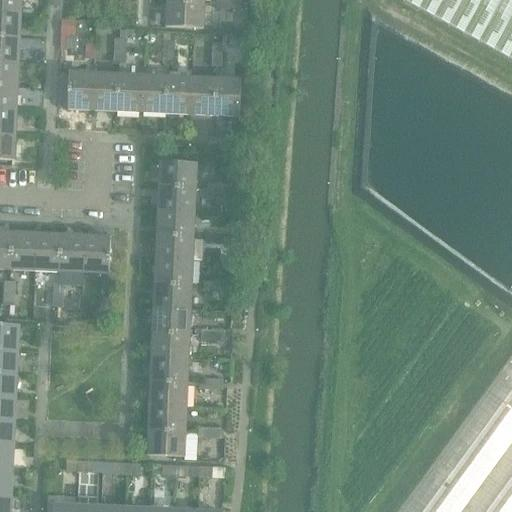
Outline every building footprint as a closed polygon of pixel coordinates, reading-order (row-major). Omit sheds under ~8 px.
[(21,0),(0,0),(0,13),(21,14),(21,0)] [(511,0),(401,0),(511,60),(511,0)] [(215,10),(227,10),(228,1),(216,1),(215,10)] [(239,2),(228,1),(227,10),(239,11),(239,2)] [(204,5),(166,3),(165,28),(202,30),(204,5)] [(21,14),(0,13),(0,38),(19,39),(21,14)] [(75,50),(75,38),(66,37),(65,49),(75,50)] [(19,39),(0,38),(0,62),(18,63),(19,39)] [(115,40),(114,52),(124,52),(124,40),(115,40)] [(173,42),(163,42),(163,54),(172,54),(173,42)] [(221,44),(212,44),(211,56),(221,57),(221,44)] [(124,52),(114,52),(114,63),(123,63),(124,52)] [(172,54),(163,54),(162,65),(172,66),(172,54)] [(221,57),(211,56),(211,67),(220,68),(221,57)] [(18,63),(0,62),(0,86),(17,88),(18,63)] [(67,111),(90,112),(92,74),(68,73),(67,111)] [(117,75),(92,74),(90,112),(116,113),(117,75)] [(142,76),(117,75),(116,113),(140,114),(142,76)] [(166,78),(142,76),(140,114),(164,115),(166,78)] [(190,79),(166,78),(164,115),(189,116),(190,79)] [(215,80),(190,79),(189,116),(213,117),(215,80)] [(240,81),(215,80),(213,117),(239,118),(240,81)] [(17,88),(0,86),(0,111),(16,112),(17,88)] [(16,112),(0,111),(0,135),(15,137),(16,112)] [(15,137),(0,135),(0,160),(14,162),(15,137)] [(159,163),(158,187),(195,189),(196,164),(159,163)] [(207,194),(219,195),(219,185),(207,185),(207,194)] [(231,186),(219,185),(219,195),(230,195),(231,186)] [(195,189),(158,187),(157,212),(194,214),(195,189)] [(194,214),(157,212),(156,236),(193,238),(194,214)] [(11,234),(0,233),(0,270),(9,271),(11,234)] [(35,235),(11,234),(9,271),(34,272),(35,235)] [(205,243),(217,243),(217,234),(205,234),(205,243)] [(229,235),(217,234),(217,243),(228,244),(229,235)] [(60,236),(35,235),(34,272),(58,273),(60,236)] [(85,237),(60,236),(58,273),(83,274),(85,237)] [(193,238),(156,236),(155,261),(192,263),(193,238)] [(110,238),(85,237),(83,274),(108,275),(110,238)] [(192,263),(155,261),(154,286),(191,287),(192,263)] [(203,292),(215,292),(215,283),(203,282),(203,292)] [(5,283),(4,294),(14,294),(14,283),(5,283)] [(227,283),(215,283),(215,292),(226,293),(227,283)] [(53,285),(53,296),(62,296),(63,285),(53,285)] [(191,287),(154,286),(153,309),(190,311),(191,287)] [(14,294),(4,294),(4,306),(13,307),(14,294)] [(62,296),(53,296),(52,308),(62,309),(62,296)] [(103,310),(113,311),(113,299),(104,299),(103,310)] [(190,311),(153,309),(152,334),(189,335),(190,311)] [(0,325),(0,350),(17,351),(18,326),(0,325)] [(201,341),(212,341),(213,332),(201,331),(201,341)] [(225,332),(213,332),(212,341),(224,341),(225,332)] [(189,335),(152,334),(151,358),(188,360),(189,335)] [(17,351),(0,350),(0,374),(16,375),(17,351)] [(511,511),(511,355),(397,511),(511,511)] [(188,360),(151,358),(150,382),(187,384),(188,360)] [(16,375),(0,374),(0,398),(15,399),(16,375)] [(199,389),(210,390),(211,380),(199,380),(199,389)] [(223,381),(211,380),(210,390),(222,390),(223,381)] [(187,384),(150,382),(148,407),(186,408),(187,384)] [(15,399),(0,398),(0,422),(14,423),(15,399)] [(186,408),(148,407),(147,431),(185,433),(186,408)] [(14,423),(0,422),(0,446),(13,447),(14,423)] [(196,438),(208,439),(209,429),(197,429),(196,438)] [(220,430),(209,429),(208,439),(220,439),(220,430)] [(185,433),(147,431),(146,456),(184,458),(185,433)] [(13,447),(0,446),(0,470),(12,471),(13,447)] [(66,472),(77,473),(77,463),(66,462),(66,472)] [(91,463),(77,463),(77,473),(91,473),(91,463)] [(114,474),(125,475),(126,465),(114,464),(114,474)] [(139,465),(126,465),(125,475),(139,475),(139,465)] [(162,476),(173,477),(174,467),(162,466),(162,476)] [(187,467),(174,467),(173,477),(187,478),(187,467)] [(211,468),(199,468),(198,478),(211,479),(211,468)] [(12,471),(0,470),(0,494),(11,495),(12,471)] [(9,511),(11,495),(0,494),(0,511),(9,511)]
